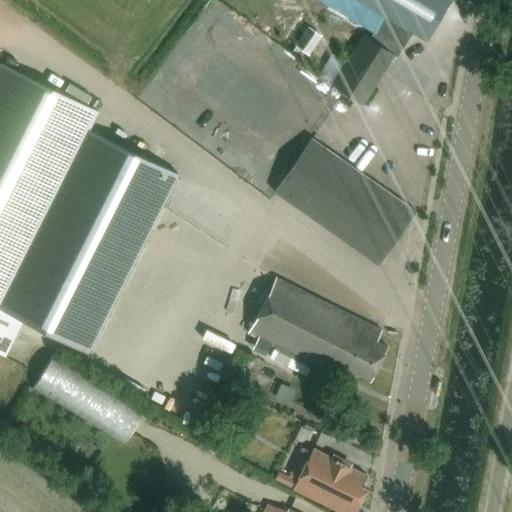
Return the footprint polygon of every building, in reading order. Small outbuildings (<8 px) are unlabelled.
[(357,0),(370,8),(385,16),(370,40),(365,37),(333,86),(362,104),(393,56),(397,58),(413,33),(426,41),(450,0),(357,0)] [(308,55),(320,38),(308,29),(296,46),(308,55)] [(89,129),(98,111),(1,63),(0,65),(0,352),(5,355),(21,320),(88,354),(178,175),(89,129)] [(378,265),(415,212),(311,139),(274,192),(378,265)] [(370,380),(387,347),(376,341),(382,331),(276,278),(248,333),(326,369),(328,367),(345,376),(348,370),(370,380)] [(124,446),(146,412),(56,354),(34,388),(124,446)] [(355,434),(337,426),(333,424),(328,435),(350,445),(355,434)] [(237,442),(237,425),(225,425),(225,442),(237,442)] [(292,489),(338,511),(355,511),(367,490),(361,487),(367,476),(313,449),(292,489)]
